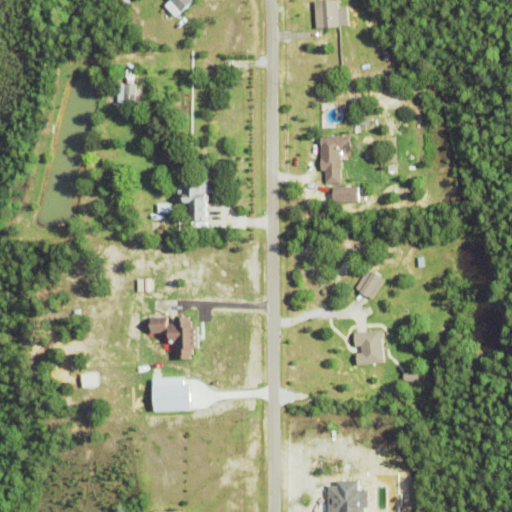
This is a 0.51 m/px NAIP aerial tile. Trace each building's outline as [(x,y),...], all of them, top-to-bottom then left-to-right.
[(171,0),(195,0),(181,11),(171,0)] [(314,0),(338,0),(340,25),(316,27),(314,0)] [(180,19),(184,16),(194,29),(190,32),(180,19)] [(124,102),(125,83),(137,84),(135,103),(124,102)] [(342,159),(342,168),(341,168),(341,182),(325,183),(325,171),(321,171),(320,136),(350,135),(351,147),(340,147),(341,159),(342,159)] [(203,179),(206,177),(209,179),(209,182),(207,184),(208,217),(191,218),(191,202),(179,202),(178,176),(192,176),(192,179),(203,179)] [(357,201),(356,186),(327,186),(327,202),(357,201)] [(384,280),(366,269),(354,289),(371,300),(384,280)] [(199,347),(193,347),(193,354),(191,354),(191,358),(177,358),(177,343),(172,343),(172,352),(164,352),(163,331),(152,332),(151,322),(171,321),(171,330),(175,330),(175,316),(190,315),(190,320),(192,320),(192,326),(198,326),(199,347)] [(357,364),(356,353),(362,352),(361,346),(356,346),(354,333),(381,329),(385,332),(385,335),(383,338),(385,361),(357,364)] [(405,381),(405,372),(419,373),(419,382),(405,381)]
